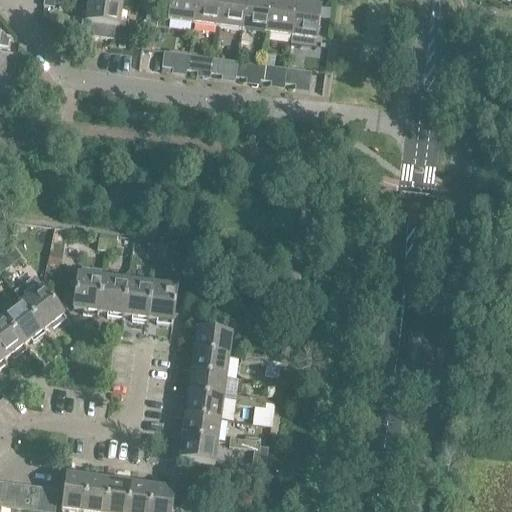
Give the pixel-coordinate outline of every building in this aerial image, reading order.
[(44,0),(43,8),(54,9),(55,0),(44,0)] [(119,28),(123,3),(100,0),(89,0),(86,23),(82,22),(80,37),(113,41),(115,28),(119,28)] [(170,0),(167,22),(192,25),(195,0),(170,0)] [(195,0),(192,25),(217,28),(220,0),(195,0)] [(245,0),(220,0),(217,28),(242,32),(245,0)] [(271,2),(257,0),(245,0),(242,32),(266,35),(271,2)] [(266,35),(290,38),(295,5),(271,2),(266,35)] [(321,9),(295,5),(290,38),(317,42),(321,9)] [(332,11),(321,9),(320,20),(331,22),(332,11)] [(0,88),(13,90),(18,58),(0,55),(0,35),(1,30),(0,29),(0,88)] [(164,54),(162,69),(173,70),(175,55),(164,54)] [(186,72),(198,74),(200,59),(188,57),(186,72)] [(213,60),(211,75),(222,77),(224,62),(213,60)] [(247,80),(249,65),(237,64),(235,79),(247,80)] [(272,84),(274,68),(262,67),(260,82),(272,84)] [(284,85),(296,87),(298,72),(286,70),(284,85)] [(0,93),(0,100),(11,102),(13,95),(0,93)] [(98,253),(107,254),(108,242),(99,241),(98,253)] [(117,243),(108,242),(107,254),(116,255),(117,243)] [(147,259),(156,260),(157,249),(148,248),(147,259)] [(166,250),(157,249),(156,260),(165,261),(166,250)] [(13,250),(5,257),(12,266),(19,259),(13,250)] [(47,266),(58,268),(60,255),(49,254),(47,266)] [(98,315),(103,279),(78,276),(73,311),(83,312),(82,316),(96,318),(96,319),(98,319),(98,315)] [(167,288),(152,286),(148,321),(156,322),(156,326),(170,328),(170,329),(171,329),(172,325),(179,279),(168,278),(167,288)] [(123,318),(128,283),(103,279),(98,315),(107,316),(107,319),(121,321),(121,322),(122,322),(123,318)] [(152,286),(128,283),(123,318),(132,319),(131,323),(146,324),(146,325),(147,325),(147,321),(148,321),(152,286)] [(42,289),(22,304),(43,332),(50,327),(53,330),(64,321),(65,321),(66,321),(63,317),(42,289)] [(43,332),(22,304),(2,318),(24,347),(31,342),(33,345),(44,336),(45,337),(46,336),(43,332)] [(2,318),(0,320),(0,356),(4,362),(11,357),(13,360),(24,351),(25,352),(26,351),(23,347),(24,347),(2,318)] [(193,353),(229,358),(232,336),(196,331),(193,353)] [(193,353),(190,375),(226,379),(229,358),(193,353)] [(255,367),(255,362),(256,358),(241,357),(240,365),(255,367)] [(255,362),(255,367),(265,368),(270,368),(270,364),(271,360),(256,358),(255,362)] [(265,368),(264,379),(278,380),(280,365),(270,364),(270,368),(265,368)] [(190,375),(187,396),(223,401),(226,379),(190,375)] [(220,422),(223,401),(187,396),(184,417),(220,422)] [(234,407),(250,409),(251,400),(235,399),(234,407)] [(265,402),(251,400),(250,409),(264,411),(265,402)] [(254,420),(273,423),(275,407),(266,406),(265,411),(255,410),(254,420)] [(184,417),(181,439),(217,444),(220,422),(184,417)] [(214,466),(217,444),(181,439),(178,461),(214,466)] [(228,450),(243,452),(245,444),(230,441),(228,450)] [(259,445),(245,444),(243,452),(258,454),(259,445)] [(511,511),(511,462),(470,457),(462,511),(511,511)] [(60,511),(83,511),(88,480),(65,477),(60,511)] [(83,511),(105,511),(110,483),(88,480),(83,511)] [(127,511),(131,486),(110,483),(105,511),(127,511)] [(11,486),(0,484),(0,509),(7,510),(11,486)] [(7,510),(18,511),(21,488),(11,486),(7,510)] [(148,511),(151,488),(131,486),(127,511),(148,511)] [(30,511),(34,489),(21,488),(18,511),(21,511),(30,511)] [(171,511),(174,492),(151,488),(148,511),(171,511)] [(42,511),(45,491),(34,489),(30,511),(42,511)] [(54,511),(57,492),(45,491),(42,511),(54,511)]
